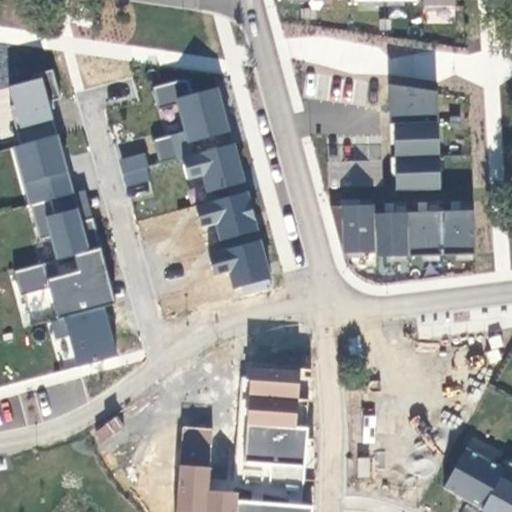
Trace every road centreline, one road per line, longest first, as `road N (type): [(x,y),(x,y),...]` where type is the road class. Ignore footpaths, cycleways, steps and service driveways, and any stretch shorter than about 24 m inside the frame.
road 1 (residential): [(321,297),(249,5)]
road 2 (residential): [(159,363),(93,99)]
road 3 (residential): [(392,511),(330,498),(321,297)]
road 4 (residential): [(511,294),(395,313),(321,297)]
road 5 (residential): [(0,439),(94,410),(159,363)]
road 6 (residential): [(159,363),(201,331),(321,297)]
